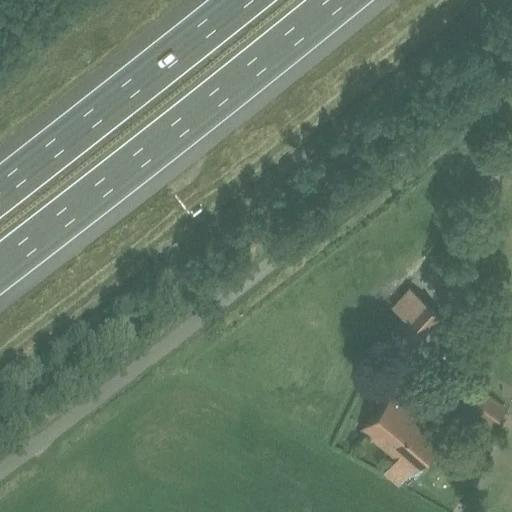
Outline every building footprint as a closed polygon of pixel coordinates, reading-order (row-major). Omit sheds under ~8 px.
[(13,273),(20,284),(74,249),(66,237),(13,273)] [(443,247),(431,263),(448,276),(460,259),(443,247)] [(391,305),(405,318),(381,344),(399,361),(439,316),(408,287),(391,305)] [(480,390),(468,406),(491,423),(503,407),(480,390)] [(442,435),(394,394),(364,429),(411,470),(442,435)]
